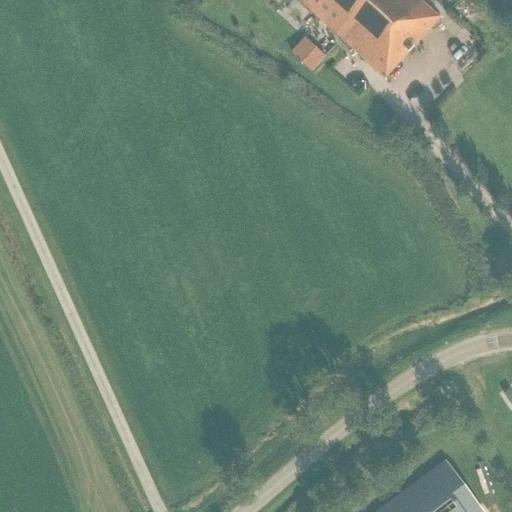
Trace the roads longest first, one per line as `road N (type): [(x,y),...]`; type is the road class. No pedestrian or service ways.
road 1 (unclassified): [(160,511),(0,157)]
road 2 (tertiary): [(246,511),(396,389),(463,352),(511,341)]
